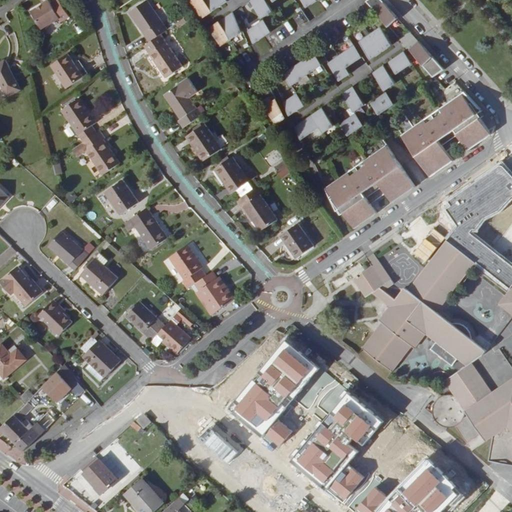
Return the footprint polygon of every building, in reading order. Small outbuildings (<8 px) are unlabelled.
[(68,16),(57,0),(55,0),(50,4),(47,1),(29,11),(39,28),(57,18),(60,21),(68,16)] [(149,42),(160,34),(166,29),(145,0),(128,12),(149,42)] [(200,18),(226,0),(225,0),(188,0),(188,1),(200,18)] [(272,10),(264,0),(248,0),(261,18),(272,10)] [(383,2),(380,0),(364,0),(363,0),(372,11),(383,2)] [(383,2),(372,11),(386,26),(396,17),(392,12),(383,2)] [(241,30),(232,11),(207,28),(219,46),(241,30)] [(262,19),(246,29),(252,43),(270,31),(262,19)] [(369,59),(391,44),(379,26),(357,41),(369,59)] [(149,42),(144,45),(166,76),(182,65),(160,34),(149,42)] [(434,58),(417,40),(407,49),(432,76),(443,68),(434,58)] [(360,56),(352,44),(326,62),(339,80),(349,72),(345,66),(360,56)] [(411,62),(403,50),(387,61),(395,73),(411,62)] [(290,85),(321,63),(313,52),(282,73),(290,85)] [(75,65),(67,54),(51,66),(66,88),(83,76),(75,65)] [(5,59),(0,61),(0,84),(7,98),(21,91),(5,59)] [(351,65),(356,76),(368,71),(363,60),(351,65)] [(75,65),(83,76),(88,74),(79,62),(75,65)] [(394,82),(382,64),(371,72),(383,90),(394,82)] [(174,123),(179,131),(197,118),(183,99),(192,93),(183,81),(160,97),(176,121),(174,123)] [(364,104),(352,85),(341,93),(353,111),(364,104)] [(480,109),(463,90),(437,108),(442,116),(427,126),(422,119),(400,134),(429,176),(442,167),(450,161),(443,150),(458,140),(466,151),(487,136),(488,131),(475,112),(480,109)] [(393,103),(384,91),(369,102),(378,114),(393,103)] [(288,115),(303,104),(295,92),(282,102),(288,115)] [(284,117),(275,98),(262,107),(274,124),(284,117)] [(62,111),(84,142),(97,134),(92,127),(97,123),(80,99),(62,111)] [(321,107),(293,126),(300,139),(318,126),(322,133),(333,125),(321,107)] [(339,123),(347,135),(362,124),(354,112),(339,123)] [(403,131),(412,125),(408,119),(399,125),(403,131)] [(222,147),(204,123),(187,136),(204,160),(222,147)] [(84,142),(82,144),(104,175),(120,164),(112,152),(111,153),(103,142),(105,139),(99,132),(97,134),(84,142)] [(391,202),(414,186),(385,145),(362,160),(368,168),(354,176),(349,169),(323,187),(334,210),(338,207),(353,228),(379,210),(371,200),(384,191),(391,202)] [(249,180),(244,174),(232,156),(214,168),(231,193),(249,180)] [(277,171),(288,164),(285,160),(274,167),(277,171)] [(250,170),(244,174),(249,180),(255,176),(250,170)] [(492,183),(499,179),(495,172),(488,175),(492,183)] [(123,179),(105,191),(121,215),(139,202),(123,179)] [(258,185),(237,200),(242,208),(244,207),(260,230),(277,218),(260,195),(264,193),(258,185)] [(0,210),(2,208),(1,207),(9,198),(0,189),(0,210)] [(450,206),(421,226),(431,238),(459,219),(450,206)] [(148,207),(124,225),(128,231),(135,226),(152,249),(169,237),(148,207)] [(476,216),(473,211),(465,217),(468,221),(476,216)] [(313,245),(297,222),(280,234),(296,257),(313,245)] [(431,238),(421,226),(410,234),(420,246),(431,238)] [(49,247),(76,271),(89,256),(62,232),(49,247)] [(442,254),(455,245),(447,239),(439,250),(442,254)] [(89,254),(95,247),(88,242),(83,248),(89,254)] [(180,283),(186,290),(192,286),(195,284),(205,276),(200,269),(202,267),(187,245),(167,258),(183,281),(180,283)] [(511,382),(500,391),(477,361),(487,353),(492,347),(442,309),(477,262),(455,245),(442,254),(439,250),(416,279),(425,285),(420,292),(412,285),(408,283),(397,297),(401,300),(396,307),(385,322),(367,347),(398,369),(416,344),(420,347),(430,332),(441,340),(435,348),(458,365),(464,358),(472,365),(451,381),(461,395),(457,394),(454,394),(451,395),(447,396),(444,398),(442,400),(440,403),(439,406),(439,409),(439,411),(439,414),(440,417),(442,420),(443,422),(444,423),(447,424),(449,426),(452,426),(455,427),(457,427),(459,426),(462,425),(464,424),(466,422),(468,420),(469,418),(471,415),(471,412),(471,409),(490,433),(498,427),(504,435),(500,461),(511,462),(511,382)] [(100,254),(95,259),(102,265),(107,260),(100,254)] [(354,277),(364,290),(368,296),(375,292),(379,295),(392,305),(381,319),(385,322),(396,307),(401,300),(397,297),(386,289),(395,282),(393,279),(377,258),(374,254),(367,258),(372,265),(354,277)] [(102,265),(95,259),(81,275),(106,297),(120,280),(102,265)] [(28,277),(25,274),(19,267),(1,282),(12,295),(16,292),(28,306),(45,292),(34,279),(30,282),(27,278),(28,277)] [(217,278),(213,271),(205,276),(195,284),(199,291),(197,292),(212,314),(234,299),(219,277),(217,278)] [(28,272),(25,274),(28,277),(27,278),(30,282),(34,279),(28,272)] [(416,279),(412,285),(420,292),(425,285),(416,279)] [(511,288),(500,304),(511,313),(511,288)] [(375,292),(368,296),(371,300),(379,295),(375,292)] [(62,307),(56,300),(41,315),(62,335),(74,323),(60,309),(62,307)] [(154,340),(157,337),(167,326),(141,303),(128,317),(154,340)] [(185,311),(182,309),(171,320),(175,324),(181,317),(180,316),(185,311)] [(197,322),(185,311),(180,316),(181,317),(191,327),(193,326),(197,322)] [(163,342),(178,354),(192,339),(175,324),(171,320),(167,326),(157,337),(154,340),(152,342),(158,347),(163,342)] [(99,343),(93,338),(80,350),(87,356),(99,343)] [(101,341),(99,343),(87,356),(85,358),(93,365),(108,379),(123,362),(101,341)] [(500,391),(511,382),(511,355),(506,347),(500,351),(496,342),(492,347),(487,353),(477,361),(500,391)] [(0,367),(8,377),(21,366),(13,356),(3,346),(0,348),(0,367)] [(13,356),(21,366),(28,361),(19,351),(13,356)] [(66,364),(45,385),(60,401),(81,382),(66,364)] [(103,383),(108,379),(93,365),(88,370),(103,383)] [(28,401),(35,395),(30,391),(22,399),(26,403),(28,401)] [(1,428),(17,444),(34,427),(28,420),(24,424),(21,421),(35,408),(28,401),(26,403),(1,428)] [(17,444),(25,451),(57,421),(49,413),(34,427),(17,444)] [(149,421),(143,414),(135,421),(142,428),(149,421)] [(496,441),(504,435),(498,427),(490,433),(496,441)] [(99,456),(83,470),(86,473),(102,459),(99,456)] [(119,479),(102,459),(86,473),(104,493),(119,479)] [(207,481),(203,477),(192,488),(196,492),(207,481)] [(155,511),(166,503),(144,478),(126,493),(142,511),(155,511)] [(182,497),(188,504),(192,500),(186,493),(185,494),(184,495),(182,497)] [(182,497),(165,511),(183,511),(181,510),(184,507),(188,504),(182,497)]
